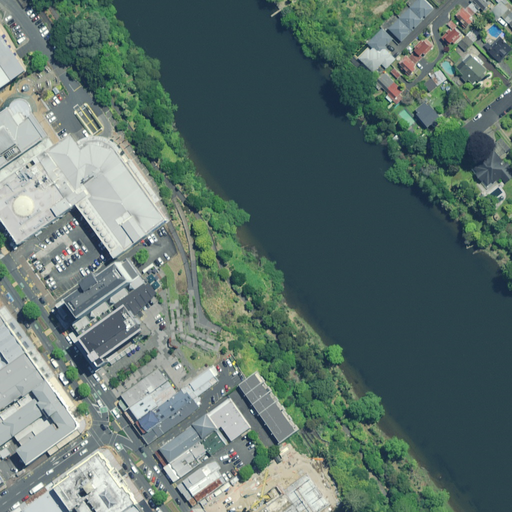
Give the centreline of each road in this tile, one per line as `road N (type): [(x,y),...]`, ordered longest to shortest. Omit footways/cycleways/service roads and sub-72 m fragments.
road 1 (tertiary): [(105,432),(0,271)]
road 2 (tertiary): [(0,253),(96,389)]
road 3 (tertiary): [(105,432),(0,506)]
